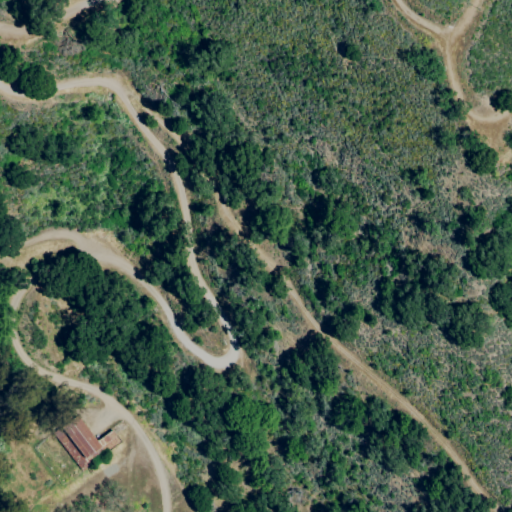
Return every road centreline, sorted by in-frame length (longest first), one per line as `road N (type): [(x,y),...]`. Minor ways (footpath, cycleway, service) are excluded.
road 1 (track): [(395,0),(448,41),(451,82),(470,113),(500,120),(511,105),(463,464),(316,326),(231,219),(186,143),(116,88)]
road 2 (track): [(116,88),(181,190),(200,285),(224,319),(234,354),(213,362),(198,355),(145,283),(93,251),(33,274),(10,311),(11,337),(41,373),(117,404),(159,471),(163,511)]
road 3 (track): [(97,0),(30,29),(0,29),(4,87),(33,94),(89,82),(116,88)]
road 4 (track): [(117,404),(72,410),(25,436),(42,472)]
